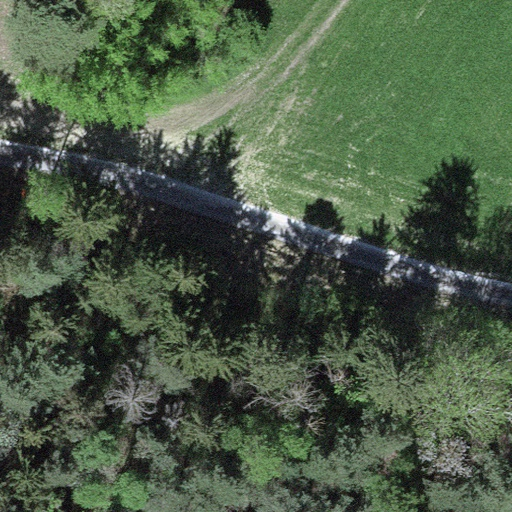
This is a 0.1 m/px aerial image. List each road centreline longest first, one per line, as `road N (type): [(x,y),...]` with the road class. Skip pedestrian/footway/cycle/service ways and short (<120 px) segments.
road 1 (track): [(511,294),(435,280),(128,179),(0,156)]
road 2 (track): [(511,406),(207,511)]
